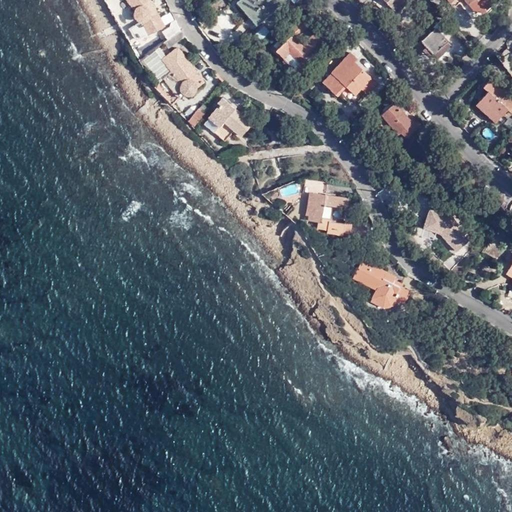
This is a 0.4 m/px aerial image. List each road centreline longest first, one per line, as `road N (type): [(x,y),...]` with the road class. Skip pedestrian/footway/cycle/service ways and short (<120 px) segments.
road 1 (residential): [(173,0),(222,73),(307,113),(337,145),(410,266),(511,326)]
road 2 (residential): [(329,0),(431,108)]
road 3 (residential): [(431,108),(511,16)]
